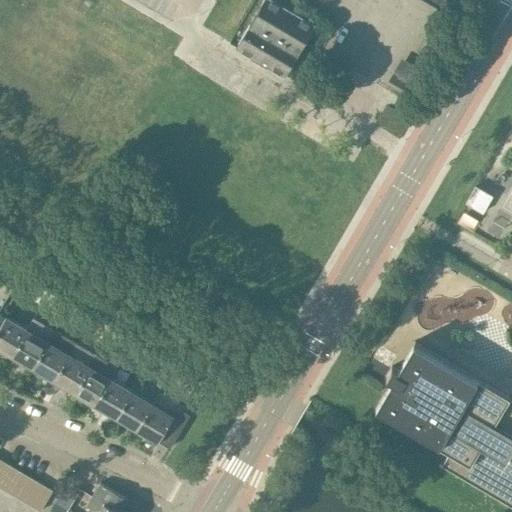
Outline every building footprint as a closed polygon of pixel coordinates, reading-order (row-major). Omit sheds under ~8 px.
[(263,0),(248,25),(236,46),(257,59),(284,75),(314,24),(274,0),(263,0)] [(465,202),(482,212),(493,195),(475,184),(465,202)] [(33,300),(41,304),(48,291),(41,287),(33,300)] [(41,304),(48,308),(56,295),(48,291),(41,304)] [(75,324),(82,329),(90,316),(82,311),(75,324)] [(0,323),(0,348),(10,355),(27,327),(6,314),(0,323)] [(82,329),(90,333),(97,320),(90,316),(82,329)] [(10,355),(31,367),(48,339),(27,327),(10,355)] [(31,367),(52,379),(75,341),(54,329),(48,339),(31,367)] [(116,349),(124,353),(132,340),(124,336),(116,349)] [(124,353),(131,358),(139,345),(132,340),(124,353)] [(52,379),(73,392),(95,354),(75,341),(52,379)] [(439,463),(511,505),(511,400),(508,398),(509,396),(415,341),(398,369),(392,365),(386,375),(392,379),(375,408),(449,451),(443,463),(440,461),(439,463)] [(73,392),(94,404),(110,376),(111,377),(117,366),(95,354),(73,392)] [(158,373),(166,378),(173,365),(166,360),(158,373)] [(166,378),(173,382),(181,369),(173,365),(166,378)] [(94,404),(115,416),(131,389),(111,377),(110,376),(94,404)] [(115,416),(135,429),(152,401),(131,389),(115,416)] [(158,440),(169,447),(189,414),(177,406),(172,413),(152,401),(135,429),(157,441),(158,440)] [(0,459),(0,483),(10,466),(0,459)] [(0,483),(0,487),(9,492),(21,472),(10,466),(0,483)] [(9,492),(19,498),(31,478),(21,472),(9,492)] [(19,498),(29,505),(42,484),(31,478),(19,498)] [(54,502),(67,509),(80,488),(67,480),(54,502)] [(120,511),(128,499),(100,482),(86,506),(97,511),(120,511)] [(29,505),(40,511),(52,490),(42,484),(29,505)] [(50,509),(55,511),(65,511),(67,509),(54,502),(50,509)]
